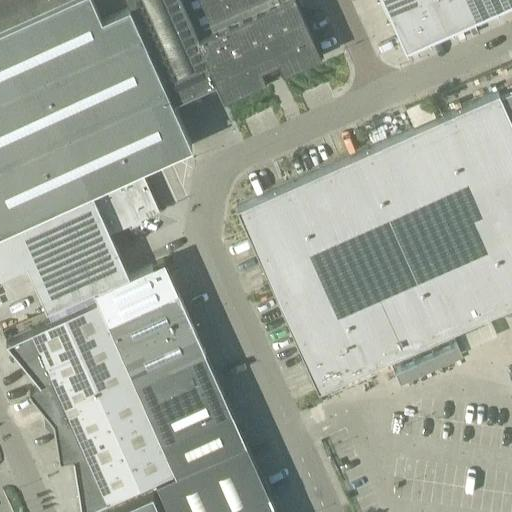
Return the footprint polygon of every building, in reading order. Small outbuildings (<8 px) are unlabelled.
[(94,0),(56,0),(0,25),(0,229),(10,226),(141,168),(193,145),(172,99),(129,3),(102,15),(94,0)] [(0,0),(0,25),(56,0),(0,0)] [(127,0),(129,3),(172,99),(216,80),(224,97),(321,54),(300,7),(299,8),(295,0),(127,0)] [(384,0),(405,47),(501,4),(510,0),(384,0)] [(511,310),(511,87),(500,93),(498,89),(237,206),(318,389),(393,355),(403,379),(460,354),(449,330),(497,309),(511,310)] [(129,273),(111,234),(110,232),(160,210),(141,168),(10,226),(21,250),(25,261),(47,309),(93,288),(129,273)] [(129,273),(93,288),(98,298),(107,320),(178,289),(164,258),(129,273)] [(93,288),(47,309),(51,319),(98,298),(93,288)] [(191,319),(178,289),(107,320),(120,351),(191,319)] [(107,320),(98,298),(51,319),(6,339),(40,381),(30,389),(28,390),(47,412),(45,414),(46,423),(52,430),(54,430),(59,459),(61,458),(60,458),(73,456),(82,509),(100,500),(107,498),(172,468),(161,441),(147,411),(134,381),(120,351),(107,320)] [(191,319),(120,351),(134,381),(205,349),(191,319)] [(218,379),(205,349),(134,381),(147,411),(218,379)] [(232,410),(218,379),(147,411),(161,441),(232,410)] [(174,473),(246,441),(232,410),(161,441),(172,468),(174,473)] [(277,511),(246,441),(174,473),(156,481),(170,511),(277,511)] [(160,511),(152,492),(107,511),(160,511)]
